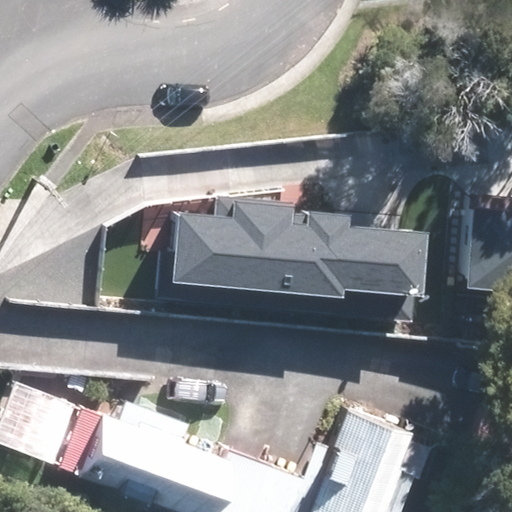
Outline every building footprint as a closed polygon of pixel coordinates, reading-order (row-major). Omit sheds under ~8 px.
[(506,212),(324,183),(308,281),(491,310),(506,212)] [(272,308),(279,233),(131,220),(130,229),(124,295),(272,308)] [(360,511),(392,425),(335,405),(296,511),(360,511)] [(189,511),(209,454),(89,412),(69,468),(189,511)] [(239,511),(258,461),(217,447),(194,511),(239,511)] [(292,511),(305,478),(264,463),(246,511),(292,511)]
